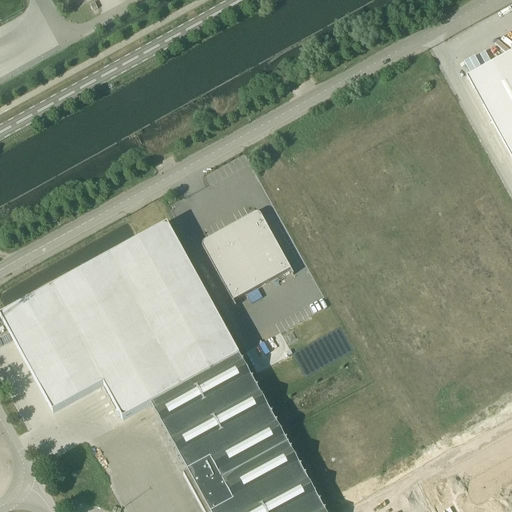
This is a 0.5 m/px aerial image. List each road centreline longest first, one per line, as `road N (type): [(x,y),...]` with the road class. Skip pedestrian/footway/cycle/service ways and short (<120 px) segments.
road 1 (unclassified): [(0,271),(491,0)]
road 2 (secondary): [(0,133),(243,0)]
road 3 (unclassified): [(140,0),(63,41),(41,0)]
